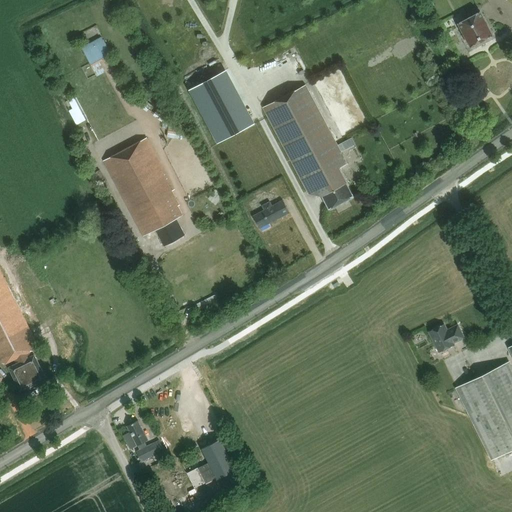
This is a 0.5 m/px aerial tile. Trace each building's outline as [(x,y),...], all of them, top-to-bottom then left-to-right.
[(470,47),(493,35),(480,11),(457,23),(470,47)] [(92,67),(113,56),(104,39),(104,40),(102,36),(82,47),(92,67)] [(341,68),(314,78),(320,93),(347,82),(341,68)] [(222,75),(190,92),(219,145),(251,128),(222,75)] [(305,84),(263,107),(309,193),(323,195),(330,208),(353,195),(346,182),(348,181),(340,167),(347,163),(305,84)] [(68,99),(73,108),(70,110),(77,124),(86,120),(74,96),(68,99)] [(170,122),(168,133),(183,135),(185,124),(170,122)] [(145,138),(125,149),(174,241),(184,235),(175,219),(181,216),(176,207),(178,206),(170,191),(173,190),(145,138)] [(125,149),(103,161),(143,236),(155,230),(164,246),(174,241),(125,149)] [(208,198),(214,202),(218,196),(213,192),(208,198)] [(288,212),(282,201),(272,206),(269,202),(262,206),(264,210),(253,216),(259,227),(288,212)] [(0,268),(0,361),(6,363),(14,359),(17,365),(9,369),(20,391),(46,378),(35,355),(42,352),(0,268)] [(205,307),(216,301),(213,295),(196,303),(201,312),(206,310),(205,307)] [(448,331),(445,325),(429,332),(439,352),(454,345),(454,343),(465,338),(458,325),(452,328),(452,329),(448,331)] [(492,460),(511,449),(511,368),(509,362),(457,388),(492,460)] [(144,440),(148,439),(138,420),(128,425),(137,444),(144,440)] [(218,477),(235,468),(220,438),(203,447),(210,461),(218,477)] [(141,461),(159,451),(163,449),(158,440),(136,451),(141,461)] [(144,440),(137,444),(140,449),(147,445),(144,440)] [(164,452),(160,454),(163,461),(168,459),(164,452)] [(210,461),(199,466),(207,482),(218,477),(210,461)]
